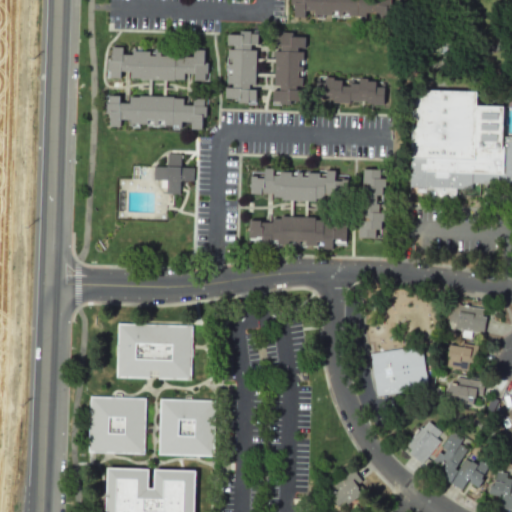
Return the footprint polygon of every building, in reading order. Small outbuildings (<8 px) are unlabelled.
[(300,0),(386,0),(386,18),(300,17),(300,0)] [(227,31),(261,31),(261,106),(227,106),(227,31)] [(279,31),(307,31),(307,109),(279,109),(279,31)] [(111,44),(203,47),(202,86),(110,84),(111,44)] [(319,82),(382,83),(382,114),(319,112),(319,82)] [(412,92),(409,194),(483,197),(484,184),(511,185),(511,176),(511,137),(503,137),(504,106),(472,105),(472,93),(412,92)] [(107,97),(202,99),(201,129),(106,127),(107,97)] [(167,153),(167,166),(153,166),(153,179),(166,180),(166,193),(179,194),(180,180),(193,181),(193,167),(180,167),(180,153),(167,153)] [(251,169),(338,170),(337,201),(251,197),(251,169)] [(363,169),(395,171),(393,239),(358,237),(363,169)] [(252,217),(337,219),(336,249),(251,248),(252,217)] [(482,308),(450,303),(447,326),(483,332),(486,317),(481,316),(482,308)] [(116,324),(191,326),(190,380),(115,378),(116,324)] [(468,361),(474,362),(477,347),(450,342),(445,367),(466,370),(468,361)] [(369,352),(376,397),(428,389),(421,344),(369,352)] [(455,383),(449,382),(446,400),(473,404),(475,394),(482,395),(484,381),(456,377),(455,383)] [(89,397),(144,399),(142,456),(86,454),(89,397)] [(158,399),(214,401),(212,457),(156,456),(158,399)] [(444,434),(426,420),(403,448),(421,462),(444,434)] [(432,465),(442,470),(438,477),(463,489),(466,482),(478,487),(487,468),(463,456),(468,445),(447,435),(432,465)] [(104,511),(106,467),(148,468),(148,487),(152,488),(153,469),(195,470),(193,511),(104,511)] [(366,491),(353,471),(327,487),(340,507),(366,491)]
